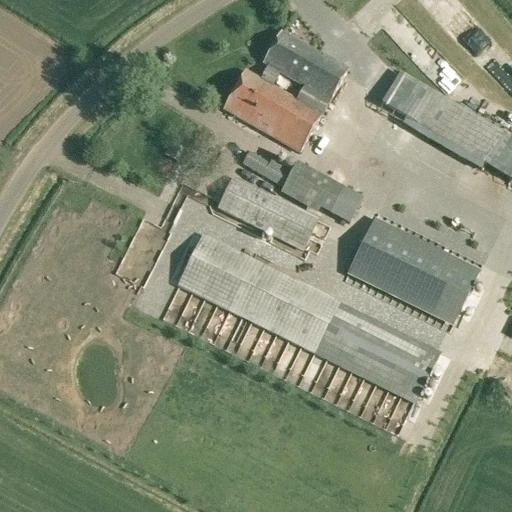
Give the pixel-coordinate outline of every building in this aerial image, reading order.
[(300,155),(348,71),(282,34),(263,66),(267,68),(259,82),(246,74),(224,112),(300,155)] [(170,144),(164,156),(176,163),(183,151),(170,144)] [(281,191),(349,226),(362,201),(296,164),(291,174),(272,162),(269,165),(250,154),(241,167),(282,190),(281,191)] [(328,266),(348,228),(321,215),(317,221),(269,198),(273,190),(262,185),(258,193),(232,180),(217,211),(328,266)] [(396,224),(428,244),(444,219),(413,198),(396,224)] [(481,274),(375,221),(348,276),(454,329),(481,274)] [(281,276),(202,238),(178,288),(316,357),(345,295),(300,270),(299,272),(286,266),(281,276)]
